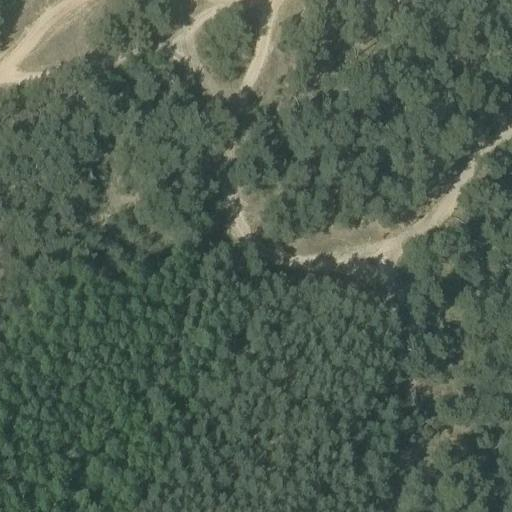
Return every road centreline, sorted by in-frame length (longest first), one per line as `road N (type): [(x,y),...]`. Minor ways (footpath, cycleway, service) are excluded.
road 1 (track): [(511,142),(476,166),(436,221),(365,265),(315,269),(271,258),(243,234),(229,200),(238,98),(270,0)]
road 2 (track): [(385,254),(401,342),(408,460),(378,511)]
road 3 (track): [(0,85),(138,60),(242,0)]
